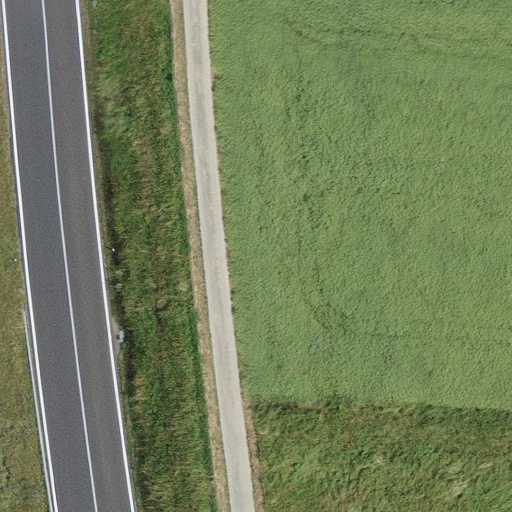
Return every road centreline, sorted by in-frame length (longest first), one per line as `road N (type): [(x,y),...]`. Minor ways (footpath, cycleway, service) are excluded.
road 1 (motorway): [(75,511),(23,0)]
road 2 (track): [(244,511),(196,0)]
